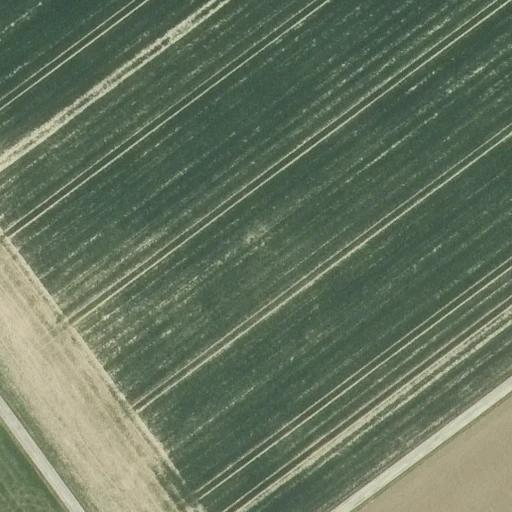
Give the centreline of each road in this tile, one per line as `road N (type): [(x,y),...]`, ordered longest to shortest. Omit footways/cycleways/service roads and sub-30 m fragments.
road 1 (unclassified): [(345,511),(511,387)]
road 2 (unclassified): [(75,511),(0,408)]
